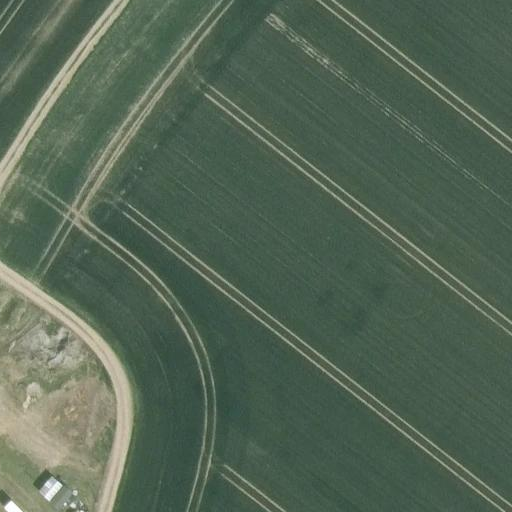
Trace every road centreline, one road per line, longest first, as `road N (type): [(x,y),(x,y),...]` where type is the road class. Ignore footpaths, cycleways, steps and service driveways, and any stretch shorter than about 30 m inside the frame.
road 1 (unclassified): [(0,259),(100,346),(124,383),(126,426),(101,511)]
road 2 (track): [(0,176),(130,0)]
